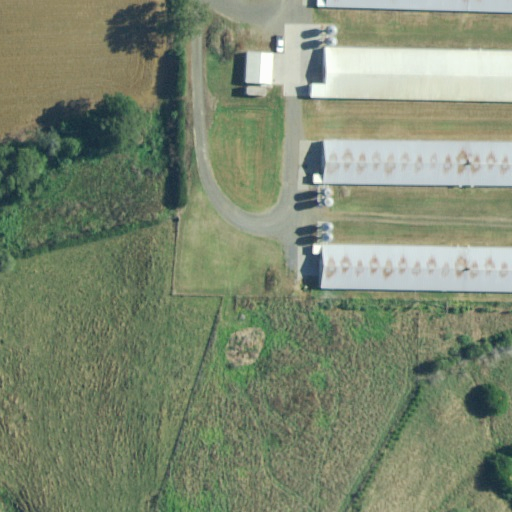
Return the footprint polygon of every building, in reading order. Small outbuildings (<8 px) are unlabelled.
[(511,0),(313,0),(313,15),(511,18),(511,0)] [(245,53),(243,84),(245,84),(245,95),(264,97),(265,86),(268,86),(270,54),(245,53)] [(511,57),(313,54),(312,104),(511,107),(511,57)] [(511,145),(315,146),(315,191),(511,191),(511,145)] [(511,249),(306,248),(306,292),(511,293),(511,249)]
